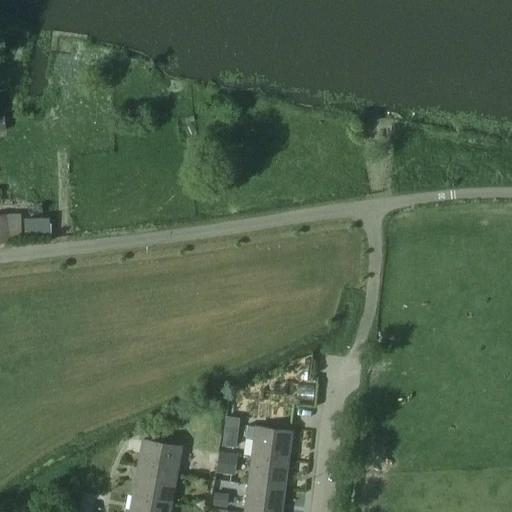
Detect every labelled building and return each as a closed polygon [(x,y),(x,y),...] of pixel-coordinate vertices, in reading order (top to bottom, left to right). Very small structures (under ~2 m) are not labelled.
[(0,244),(10,243),(5,214),(0,214),(0,244)] [(24,220),(25,236),(52,235),(51,219),(24,220)] [(246,438),(254,439),(251,459),(287,463),(290,434),(255,429),(255,426),(247,425),(246,438)] [(223,445),(235,447),(238,431),(225,429),(223,445)] [(138,468),(176,475),(181,447),(143,440),(138,468)] [(234,455),(221,453),(218,473),(231,475),(234,455)] [(287,463),(251,459),(248,487),(283,492),(283,491),(287,463)] [(133,496),(171,502),(176,475),(138,468),(133,496)] [(244,511),(280,511),(282,502),(292,504),(294,492),(283,491),(283,492),(248,487),(244,511)] [(130,511),(169,511),(171,502),(133,496),(130,511)]
